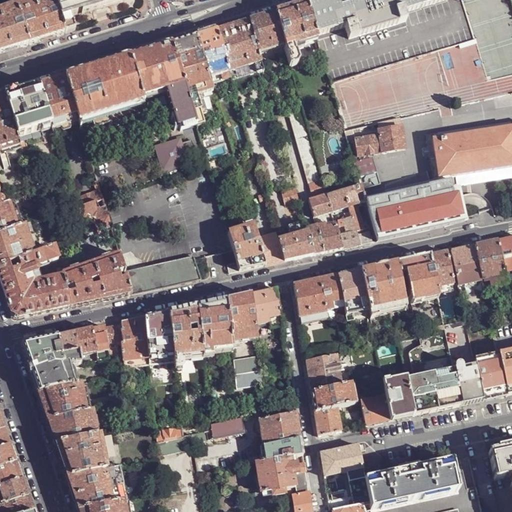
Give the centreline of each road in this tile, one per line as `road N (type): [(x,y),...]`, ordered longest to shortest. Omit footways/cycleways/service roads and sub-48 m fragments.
road 1 (unclassified): [(0,337),(282,275)]
road 2 (unclassified): [(282,275),(511,227)]
road 3 (residential): [(310,450),(511,419)]
road 4 (residential): [(282,275),(310,450)]
road 5 (tertiary): [(0,75),(167,24)]
road 6 (tertiary): [(0,350),(55,511)]
